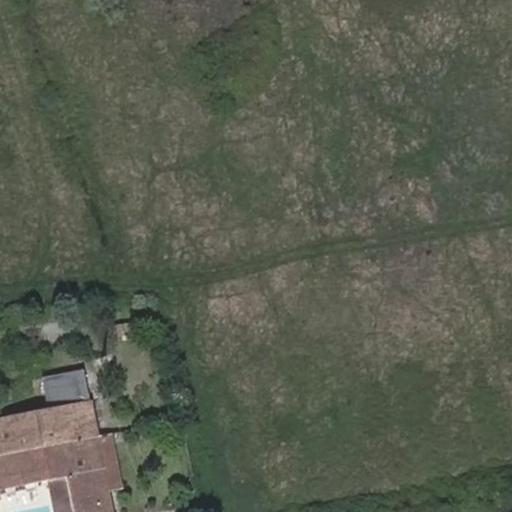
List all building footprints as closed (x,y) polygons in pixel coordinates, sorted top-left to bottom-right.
[(84,370),(42,378),(45,397),(86,389),(84,370)] [(99,436),(90,389),(86,389),(45,397),(0,406),(0,463),(100,440),(99,436)] [(112,434),(99,436),(100,440),(110,493),(123,490),(112,434)] [(113,511),(110,493),(100,440),(0,463),(0,492),(47,483),(67,479),(72,511),(113,511)] [(72,511),(67,479),(47,483),(52,511),(72,511)]
